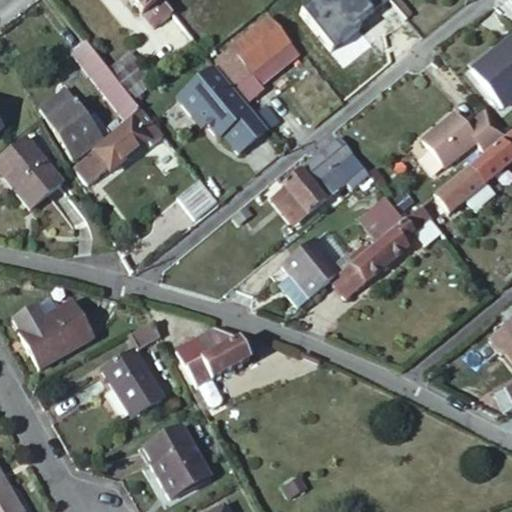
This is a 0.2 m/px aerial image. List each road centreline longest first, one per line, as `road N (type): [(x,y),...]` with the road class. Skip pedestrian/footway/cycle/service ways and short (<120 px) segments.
road 1 (residential): [(480,0),(129,283)]
road 2 (residential): [(129,283),(314,347),(511,440)]
road 3 (residential): [(0,374),(76,511)]
road 4 (residential): [(0,255),(129,283)]
